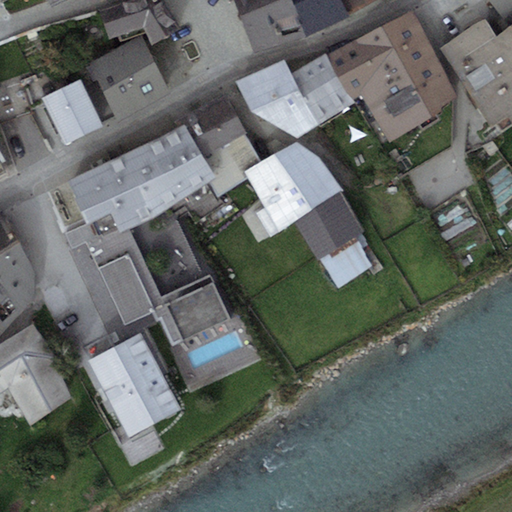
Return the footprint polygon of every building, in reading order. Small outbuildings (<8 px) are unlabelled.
[(162,0),(129,0),(122,3),(131,30),(144,27),(151,43),(180,26),(162,0)] [(234,0),(255,52),(310,35),(290,0),(234,0)] [(290,0),(310,35),(349,14),(341,0),(290,0)] [(341,0),(349,14),(374,0),(341,0)] [(511,0),(489,0),(503,22),(511,16),(511,0)] [(110,38),(131,30),(122,3),(100,10),(110,38)] [(414,10),(327,55),(353,99),(361,95),(388,142),(458,96),(414,10)] [(511,120),(511,57),(497,38),(485,19),(440,49),(492,126),(508,116),(511,120)] [(511,25),(497,38),(511,57),(511,25)] [(141,36),(90,63),(119,119),(171,92),(141,36)] [(325,52),(291,73),(318,125),(355,103),(353,99),(327,55),(325,52)] [(284,60),(236,81),(252,112),(298,137),(318,125),(291,73),(284,60)] [(65,143),(102,125),(79,79),(42,97),(65,143)] [(184,123),(204,157),(246,132),(225,94),(182,118),(184,123)] [(184,123),(149,142),(178,201),(210,182),(216,178),(204,157),(184,123)] [(262,163),(246,132),(204,157),(216,178),(210,182),(218,196),(248,178),(245,173),(262,163)] [(149,142),(110,160),(138,222),(152,216),(178,201),(149,142)] [(262,163),(245,173),(248,178),(280,230),(295,221),(336,288),(373,266),(355,236),(363,231),(319,158),(296,142),(262,163)] [(128,226),(138,222),(110,160),(68,180),(86,224),(111,213),(119,230),(128,226)] [(432,208),(434,241),(477,239),(475,206),(432,208)] [(0,255),(21,243),(2,208),(0,209),(0,255)] [(65,234),(72,249),(86,242),(125,325),(165,307),(128,226),(119,230),(111,213),(86,224),(65,234)] [(23,247),(21,243),(0,255),(0,324),(1,326),(0,326),(0,334),(37,295),(35,270),(23,247)] [(166,284),(192,282),(191,249),(165,250),(166,284)] [(214,282),(166,305),(182,339),(230,317),(214,282)] [(32,323),(0,343),(0,392),(6,388),(29,425),(72,398),(54,357),(32,323)] [(140,331),(87,360),(129,436),(182,408),(140,331)]
